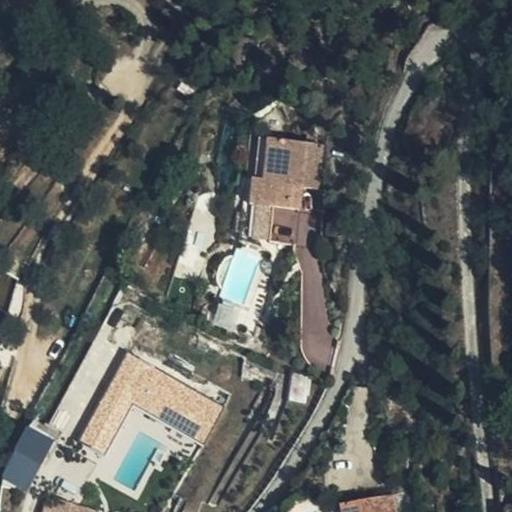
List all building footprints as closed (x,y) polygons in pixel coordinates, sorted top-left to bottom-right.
[(263,185),(266,143),(257,142),(254,182),(250,181),(248,206),(267,208),(269,186),(263,185)] [(321,146),(266,143),(263,185),(269,186),(267,208),(272,208),(288,210),(290,190),(299,190),(317,191),(321,146)] [(297,211),(299,190),(290,190),(288,210),(297,211)] [(294,246),(297,211),(288,210),(272,208),(269,244),(294,246)] [(195,440),(216,402),(126,354),(76,443),(103,458),(133,406),(195,440)] [(310,377),(289,375),(285,403),(305,407),(310,377)] [(33,491),(52,436),(23,426),(4,481),(33,491)] [(394,511),(391,497),(340,507),(340,511),(394,511)] [(96,511),(48,498),(44,511),(96,511)]
